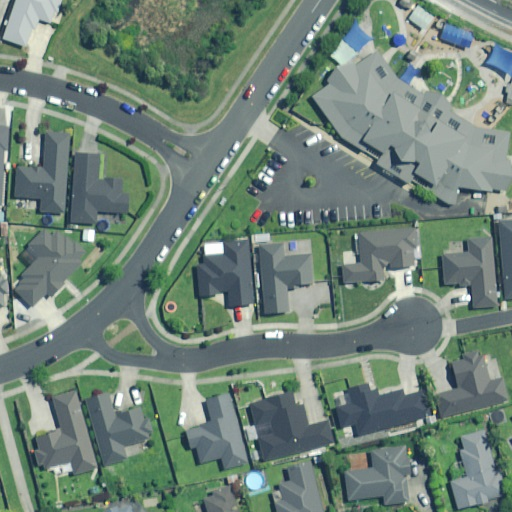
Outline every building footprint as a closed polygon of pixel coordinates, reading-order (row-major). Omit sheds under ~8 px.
[(63,13),(58,11),(61,0),(15,0),(3,39),(27,47),(32,31),(35,32),(39,19),(54,24),(59,25),(63,13)] [(434,17),(418,6),(409,19),(425,30),(434,17)] [(475,36),(447,25),(442,39),(469,50),(475,36)] [(307,96),(335,137),(360,152),(364,144),(377,152),(371,163),(405,184),(411,173),(425,182),(421,189),(443,203),(451,204),(454,185),(489,191),(488,189),(496,190),(507,132),(473,126),(394,77),(375,49),(307,96)] [(400,52),(393,61),(401,68),(408,59),(400,52)] [(457,94),(451,103),(461,109),(467,100),(457,94)] [(69,136),(47,134),(44,171),(18,169),(16,199),(43,201),(42,213),(64,215),(69,136)] [(99,155),(76,154),(72,223),(97,224),(97,212),(127,213),(128,194),(123,194),(124,180),(98,179),(99,155)] [(511,221),(500,222),(505,300),(511,299),(511,221)] [(383,280),(382,270),(382,267),(390,266),(390,270),(414,268),(413,249),(416,249),(415,228),(359,232),(361,264),(343,266),(344,283),(383,280)] [(33,308),(48,294),(52,298),(84,267),(79,262),(85,257),(64,236),(60,231),(54,237),(47,230),(29,247),(41,259),(12,287),(33,308)] [(496,307),(491,237),(468,239),(469,254),(443,256),(446,286),(472,284),(474,309),(496,307)] [(200,297),(220,296),(220,294),(229,293),(229,295),(230,307),(252,306),(248,241),(223,243),(224,256),(204,257),(205,266),(198,267),(200,297)] [(283,258),(282,244),(260,246),(265,315),(289,313),(287,290),(297,289),(297,286),(312,285),(310,255),(283,258)] [(489,382),(482,353),(451,361),(458,390),(436,395),(442,419),(508,403),(502,379),(489,382)] [(370,392),(368,385),(349,390),(353,404),(336,409),(341,429),(356,425),(360,436),(429,418),(423,392),(404,397),(402,391),(379,397),(377,391),(370,392)] [(68,463),(71,462),(74,475),(96,470),(76,391),(53,397),(63,433),(32,441),(39,467),(45,466),(46,468),(50,467),(68,463)] [(247,464),(229,393),(206,399),(213,424),(187,430),(192,449),(197,448),(201,464),(221,459),(224,470),(247,464)] [(250,405),(256,425),(271,421),(275,433),(259,438),(266,463),(334,444),(327,421),(308,427),(303,406),(296,408),(292,393),(250,405)] [(114,415),(108,394),(87,400),(105,466),(127,460),(123,448),(153,440),(147,421),(144,422),(140,408),(114,415)] [(495,472),(486,431),(462,437),(465,450),(461,451),(467,478),(452,481),(458,509),(488,503),(487,500),(504,496),(499,471),(495,472)] [(411,477),(407,446),(371,451),(373,469),(345,473),(349,501),(383,497),(384,506),(408,503),(405,477),(411,477)] [(323,511),(314,464),(288,469),(291,482),(280,484),(283,500),(273,502),(275,511),(323,511)] [(122,491),(118,477),(106,480),(110,494),(122,491)] [(239,511),(234,487),(212,492),(214,496),(204,499),(207,511),(239,511)]
